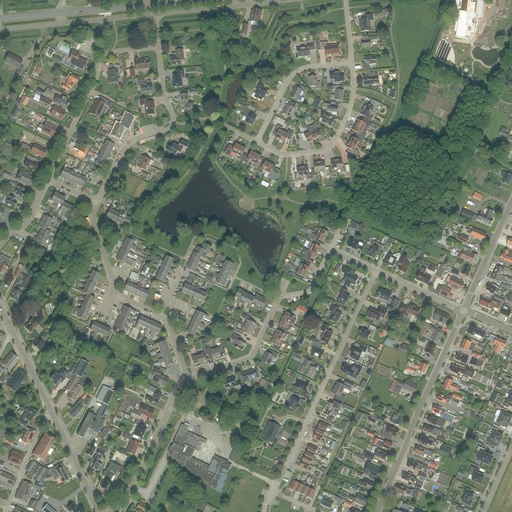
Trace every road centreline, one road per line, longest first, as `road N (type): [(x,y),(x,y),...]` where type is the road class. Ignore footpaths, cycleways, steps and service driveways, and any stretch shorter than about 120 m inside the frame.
road 1 (residential): [(352,61),(350,108),(333,144),(316,152),(286,155),(257,141),(282,89),(309,66)]
road 2 (residential): [(270,491),(375,271)]
road 3 (residential): [(378,511),(463,311)]
road 4 (residential): [(330,250),(310,291),(280,298),(251,358),(187,380)]
road 5 (residential): [(97,203),(125,147),(173,126),(158,47)]
road 6 (secondary): [(0,18),(192,0)]
road 7 (residential): [(47,179),(103,55),(158,47)]
road 8 (residential): [(0,29),(155,14)]
road 9 (residential): [(114,511),(187,380)]
road 10 (residential): [(159,315),(115,291),(93,218),(97,203)]
road 11 (residential): [(155,14),(291,0)]
road 12 (tertiary): [(52,416),(0,307)]
